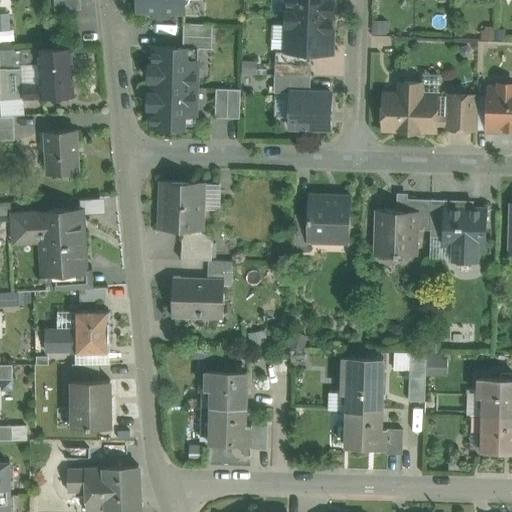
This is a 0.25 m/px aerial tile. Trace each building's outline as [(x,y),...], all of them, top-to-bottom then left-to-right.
[(51,0),(52,8),(82,8),(81,0),(51,0)] [(138,0),(138,10),(156,10),(156,15),(168,15),(168,11),(184,11),(185,7),(189,2),(189,0),(138,0)] [(286,0),(286,11),(334,13),(334,0),(286,0)] [(11,11),(0,11),(0,30),(12,30),(11,11)] [(334,13),(286,11),(285,50),(285,51),(312,52),(333,53),(334,13)] [(386,20),(372,19),(372,34),(386,34),(386,20)] [(213,24),(184,23),(183,47),(199,48),(212,49),(213,24)] [(495,25),(481,25),(481,39),(495,40),(495,25)] [(12,30),(0,30),(0,47),(16,47),(15,30),(12,30)] [(40,63),(22,64),(23,68),(14,68),(14,69),(4,69),(6,100),(24,99),(75,96),(75,95),(72,47),(40,48),(40,63)] [(183,47),(153,47),(152,65),(150,65),(150,80),(152,80),(152,86),(197,88),(199,48),(190,48),(183,47)] [(40,48),(21,49),(22,61),(22,64),(40,63),(40,48)] [(21,49),(0,49),(0,66),(0,69),(4,69),(14,69),(14,68),(14,61),(22,61),(21,49)] [(312,52),(285,51),(285,50),(276,50),(275,75),(311,76),(312,52)] [(14,116),(25,116),(24,99),(6,100),(4,69),(0,69),(3,117),(14,116)] [(443,71),(423,70),(422,82),(422,94),(437,95),(442,95),(443,71)] [(311,76),(275,75),(275,92),(292,93),(292,91),(311,92),(311,76)] [(422,82),(401,81),(400,94),(385,93),(384,129),(436,131),(436,125),(448,125),(448,116),(436,116),(437,95),(422,94),(422,82)] [(490,82),(489,95),(499,95),(500,83),(490,82)] [(511,83),(500,83),(499,95),(489,95),(488,129),(511,129),(511,83)] [(197,88),(152,86),(152,92),(149,92),(149,108),(151,108),(151,126),(196,128),(197,88)] [(241,89),(217,88),(216,117),(240,118),(241,89)] [(311,92),(292,91),(292,93),(291,118),(291,127),(331,128),(332,93),(311,92)] [(275,92),(274,118),(291,118),(292,93),(275,92)] [(477,95),(449,94),(448,116),(448,125),(448,128),(476,129),(477,95)] [(489,95),(477,95),(476,129),(488,129),(489,95)] [(3,117),(0,116),(0,140),(15,140),(14,116),(3,117)] [(77,129),(46,131),(47,136),(48,154),(49,173),(79,172),(77,129)] [(47,136),(37,136),(38,154),(48,154),(47,136)] [(204,183),(162,182),(161,227),(202,228),(204,183)] [(333,196),(310,195),(309,213),(308,238),(311,238),(336,239),(336,243),(350,243),(352,197),(349,197),(349,199),(333,199),(333,196)] [(407,211),(379,209),(377,253),(395,253),(395,254),(399,254),(415,254),(417,229),(418,199),(407,199),(407,211)] [(432,199),(418,199),(417,229),(431,229),(432,199)] [(447,200),(432,199),(431,229),(444,230),(445,208),(447,207),(447,200)] [(0,202),(0,216),(14,216),(13,214),(13,201),(0,202)] [(447,207),(445,208),(444,230),(444,244),(455,244),(455,258),(477,259),(478,245),(486,245),(487,209),(447,207)] [(55,236),(83,235),(81,210),(13,214),(14,216),(15,241),(17,241),(17,238),(55,236)] [(309,213),(296,213),(294,251),(310,251),(311,238),(308,238),(309,213)] [(213,233),(183,233),(182,258),(212,259),(213,233)] [(83,235),(55,236),(58,272),(86,271),(85,269),(83,235)] [(233,261),(210,260),(209,272),(233,273),(233,261)] [(86,271),(58,272),(59,289),(65,289),(81,288),(91,287),(90,269),(85,269),(86,271)] [(225,277),(174,276),(173,317),(224,318),(225,277)] [(91,287),(81,288),(81,300),(107,299),(106,286),(91,287)] [(65,289),(65,301),(81,300),(81,288),(65,289)] [(20,291),(0,292),(0,306),(20,305),(20,291)] [(110,350),(110,311),(76,311),(76,329),(56,329),(46,329),(46,351),(73,350),(76,350),(77,351),(106,351),(110,350)] [(76,311),(56,311),(56,329),(76,329),(76,311)] [(306,331),(292,331),(291,349),(305,349),(306,331)] [(443,335),(428,335),(427,353),(442,353),(443,335)] [(225,347),(189,346),(188,358),(204,359),(204,357),(224,357),(225,347)] [(73,350),(73,363),(100,363),(107,363),(106,351),(77,351),(76,350),(73,350)] [(395,370),(410,371),(411,352),(395,352),(395,370)] [(427,353),(411,352),(410,376),(426,377),(427,353)] [(442,353),(427,353),(426,377),(427,377),(447,378),(447,359),(442,359),(442,353)] [(384,357),(344,356),(343,392),(348,392),(348,410),(383,411),(384,357)] [(228,361),(228,371),(248,371),(248,361),(228,361)] [(100,363),(73,363),(73,380),(100,379),(100,363)] [(0,379),(13,379),(13,364),(0,364),(0,379)] [(228,371),(207,370),(206,388),(212,388),(211,406),(247,407),(248,371),(228,371)] [(426,377),(410,376),(409,400),(425,401),(427,377),(426,377)] [(511,378),(479,377),(479,395),(484,396),(484,414),(511,414),(511,378)] [(100,379),(73,380),(74,427),(111,427),(111,406),(110,406),(110,398),(111,398),(111,379),(100,379)] [(198,438),(210,438),(211,406),(212,388),(206,388),(200,389),(199,406),(198,438)] [(334,392),(334,410),(348,410),(348,392),(343,392),(334,392)] [(247,407),(211,406),(210,438),(210,442),(250,443),(251,443),(251,424),(246,424),(247,407)] [(383,411),(348,410),(347,446),(387,447),(388,428),(382,428),(383,411)] [(511,414),(484,414),(483,450),(511,450),(511,414)] [(268,425),(251,424),(251,443),(250,443),(250,448),(267,449),(268,425)] [(0,439),(13,440),(13,426),(0,425),(0,439)] [(13,426),(13,440),(27,439),(27,425),(13,426)] [(404,428),(388,428),(387,447),(386,453),(403,453),(404,428)] [(435,460),(434,470),(459,470),(459,460),(435,460)] [(0,494),(10,495),(10,463),(0,462),(0,494)] [(139,465),(105,467),(68,469),(69,491),(86,491),(87,511),(141,509),(139,465)] [(9,511),(10,495),(0,494),(0,511),(9,511)]
